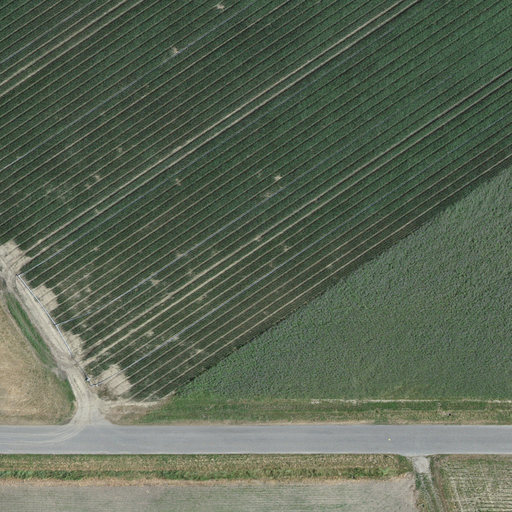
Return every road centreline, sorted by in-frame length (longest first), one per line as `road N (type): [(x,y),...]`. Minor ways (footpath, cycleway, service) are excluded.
road 1 (tertiary): [(511,440),(0,439)]
road 2 (track): [(0,262),(77,385),(91,440)]
